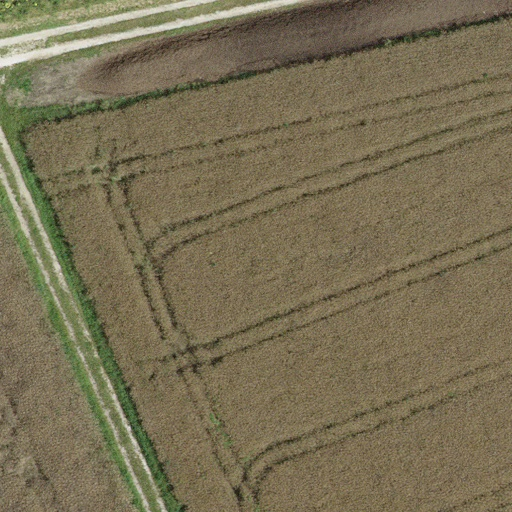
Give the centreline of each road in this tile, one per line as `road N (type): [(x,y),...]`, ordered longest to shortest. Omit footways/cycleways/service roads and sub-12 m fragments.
road 1 (track): [(157,511),(0,152)]
road 2 (track): [(272,0),(0,58)]
